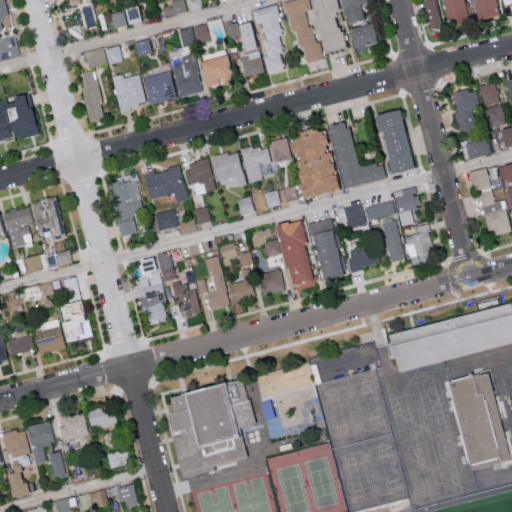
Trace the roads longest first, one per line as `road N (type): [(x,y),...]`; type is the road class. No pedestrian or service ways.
road 1 (residential): [(0,404),(511,270)]
road 2 (residential): [(0,181),(511,48)]
road 3 (residential): [(168,511),(36,0)]
road 4 (residential): [(470,281),(397,0)]
